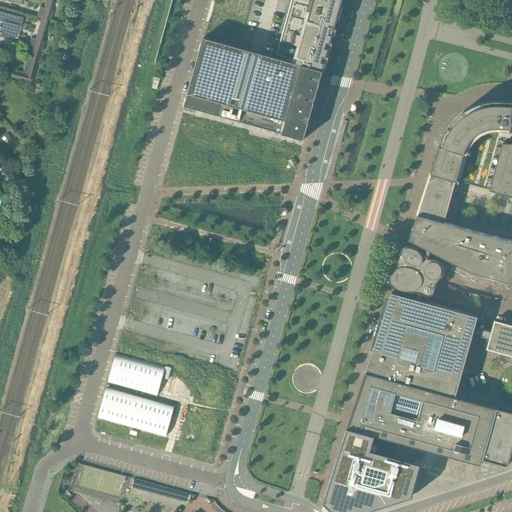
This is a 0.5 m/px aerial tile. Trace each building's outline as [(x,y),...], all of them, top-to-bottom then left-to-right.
[(208,24),(204,37),(238,47),(247,15),(251,0),(217,0),(215,9),(212,8),(208,24)] [(281,39),(277,55),(289,58),(288,61),(302,65),(324,70),(342,0),(291,0),(289,8),(281,39)] [(53,10),(50,10),(39,7),(36,17),(50,21),(53,10)] [(23,17),(0,11),(0,34),(14,38),(18,26),(21,27),(23,17)] [(287,120),(302,65),(288,61),(287,60),(238,47),(204,37),(185,106),(304,139),(308,126),(287,120)] [(44,41),(42,41),(31,38),(28,48),(29,48),(22,72),(13,69),(11,76),(31,82),(39,51),(41,52),(44,41)] [(302,65),(287,120),(308,126),(324,70),(302,65)] [(154,77),(151,88),(156,89),(159,78),(157,78),(154,77)] [(34,82),(31,94),(41,96),(44,84),(34,82)] [(511,101),(502,101),(492,101),(481,103),(472,106),(463,112),(455,119),(448,127),(443,136),(439,146),(440,146),(439,146),(431,172),(431,173),(456,180),(511,195),(511,101)] [(186,111),(166,184),(184,183),(203,116),(186,111)] [(222,121),(205,183),(287,180),(299,138),(275,131),(263,171),(237,164),(247,128),(222,121)] [(26,146),(13,130),(8,134),(21,149),(26,146)] [(408,292),(410,292),(412,291),(414,291),(415,291),(417,291),(418,292),(416,298),(392,292),(390,299),(386,298),(371,350),(373,350),(366,371),(456,396),(473,334),(490,339),(487,349),(511,355),(511,410),(497,407),(483,458),(508,465),(511,450),(511,240),(445,222),(452,194),(454,188),(455,184),(456,180),(431,173),(417,214),(409,239),(427,248),(425,254),(424,253),(421,250),(420,249),(419,248),(417,247),(416,246),(413,245),(412,245),(410,245),(409,245),(408,245),(407,245),(406,246),(405,246),(404,247),(403,248),(402,249),(401,250),(401,253),(400,255),(399,258),(398,260),(396,263),(395,265),(393,267),(391,270),(390,271),(390,272),(389,274),(389,275),(389,276),(389,278),(389,279),(389,280),(390,281),(392,284),(393,285),(394,287),(396,288),(397,289),(399,290),(401,290),(402,291),(404,291),(406,292),(408,292)] [(116,353),(108,383),(157,396),(165,367),(116,353)] [(481,463),(483,458),(497,407),(456,396),(366,371),(366,372),(361,414),(348,426),(348,427),(376,434),(481,463)] [(106,388),(98,417),(166,436),(174,407),(106,388)] [(335,469),(325,502),(330,507),(335,511),(361,511),(364,511),(391,502),(412,495),(414,488),(421,463),(400,457),(372,449),(373,443),(376,434),(348,427),(345,435),(335,469)] [(133,480),(131,488),(189,503),(191,495),(133,480)]
